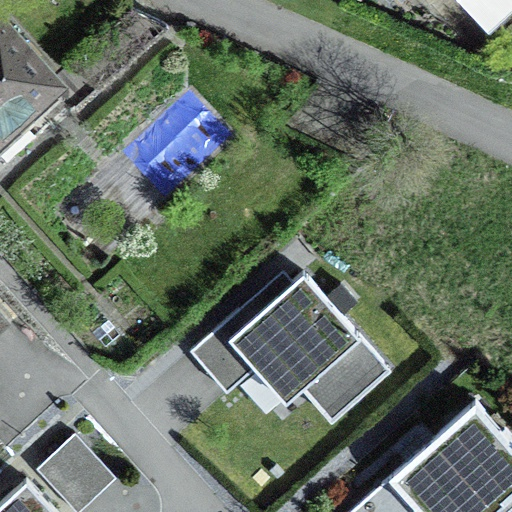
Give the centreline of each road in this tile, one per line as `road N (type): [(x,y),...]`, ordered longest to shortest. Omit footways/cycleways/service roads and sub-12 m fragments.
road 1 (residential): [(204,0),(511,140)]
road 2 (residential): [(199,511),(0,282)]
